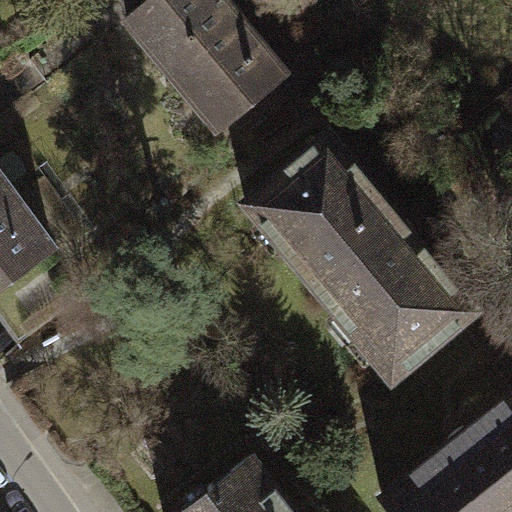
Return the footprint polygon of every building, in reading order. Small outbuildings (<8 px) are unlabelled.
[(285,73),(221,0),(153,0),(129,22),(221,128),(285,73)] [(477,307),(328,131),(245,200),(394,377),(477,307)] [(0,286),(54,247),(0,174),(0,286)] [(511,511),(511,389),(380,493),(395,511),(511,511)] [(296,511),(249,452),(172,511),(296,511)]
